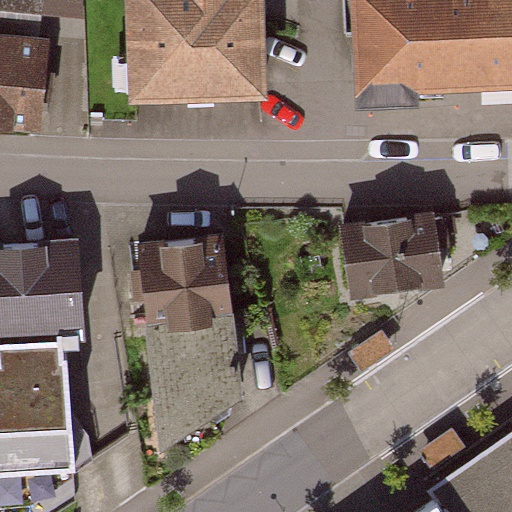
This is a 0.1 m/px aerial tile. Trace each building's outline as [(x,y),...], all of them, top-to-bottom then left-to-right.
[(0,0),(0,129),(32,134),(47,0),(0,0)] [(113,0),(116,102),(254,98),(251,0),(113,0)] [(511,74),(511,0),(358,0),(365,82),(511,74)] [(426,219),(339,230),(348,300),(435,289),(426,219)] [(223,236),(142,244),(150,322),(231,315),(223,236)] [(76,242),(0,245),(0,469),(75,466),(69,341),(81,341),(76,242)] [(231,315),(150,322),(164,441),(238,394),(231,315)] [(467,440),(453,420),(420,444),(434,464),(467,440)] [(511,511),(511,434),(402,511),(511,511)]
